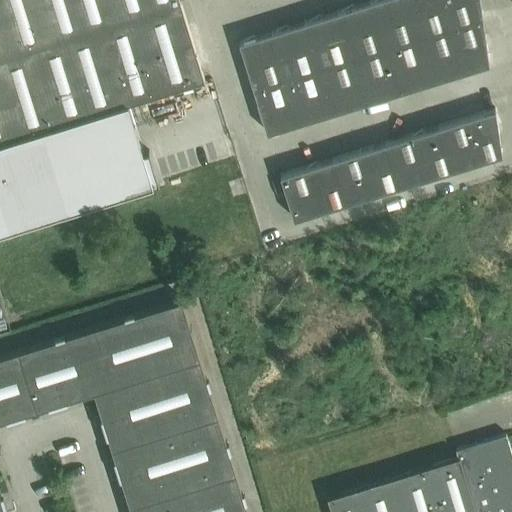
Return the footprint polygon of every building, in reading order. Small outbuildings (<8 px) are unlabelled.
[(204,79),(179,0),(0,0),(0,230),(153,184),(153,183),(159,182),(149,149),(143,151),(141,144),(128,102),(203,79),(204,79)] [(480,0),(370,0),(239,41),(267,131),(489,62),(480,0)] [(495,107),(280,174),(294,217),(502,153),(495,107)] [(6,511),(9,511),(3,492),(0,493),(0,491),(0,408),(3,408),(7,419),(26,413),(25,411),(48,404),(49,406),(68,400),(64,388),(81,383),(81,384),(99,378),(105,395),(111,412),(99,416),(105,435),(108,434),(115,457),(112,458),(119,477),(130,474),(135,491),(141,510),(141,511),(248,511),(181,297),(0,353),(0,511),(6,511)] [(455,448),(458,455),(327,495),(332,511),(511,511),(511,453),(505,432),(455,448)]
